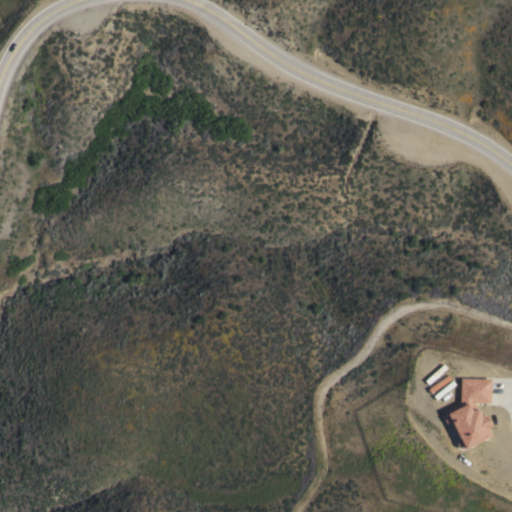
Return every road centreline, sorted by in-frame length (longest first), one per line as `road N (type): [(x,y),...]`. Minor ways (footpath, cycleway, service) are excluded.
road 1 (secondary): [(511,166),(456,129),(304,75),(186,0)]
road 2 (secondary): [(78,0),(24,37),(0,86)]
